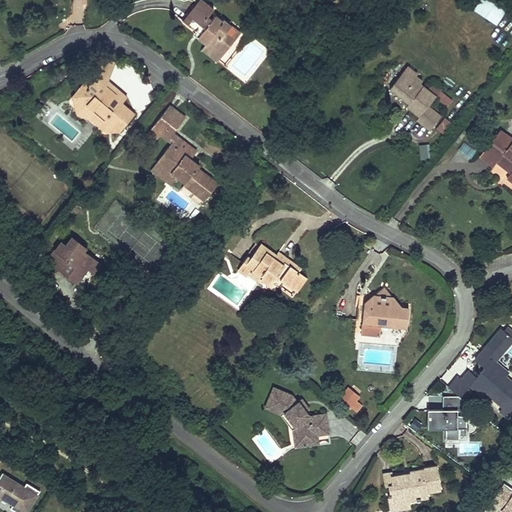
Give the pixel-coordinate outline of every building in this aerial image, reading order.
[(194,5),(182,20),(195,31),(197,29),(202,33),(198,37),(206,44),(208,42),(223,54),(230,45),(221,38),(225,33),(231,26),(222,20),(221,22),(215,16),(212,20),(207,16),(213,9),(202,0),(201,0),(196,7),(194,5)] [(484,0),(478,0),(472,13),(497,25),(505,10),(484,0)] [(225,33),(221,38),(230,45),(234,40),(225,33)] [(206,44),(202,49),(217,61),(223,54),(208,42),(206,44)] [(105,59),(91,74),(94,76),(106,87),(108,82),(116,64),(105,59)] [(429,133),(441,117),(428,108),(435,99),(436,98),(427,91),(420,86),(423,82),(416,77),(417,75),(407,67),(388,91),(407,106),(405,109),(418,119),(415,122),(429,133)] [(104,131),(117,130),(115,127),(109,127),(104,122),(102,125),(92,116),(93,109),(82,99),(82,95),(88,89),(85,87),(94,76),(91,74),(73,96),(81,112),(104,131)] [(106,87),(94,76),(85,87),(88,89),(82,95),(82,99),(93,109),(92,116),(102,125),(104,122),(109,127),(115,127),(117,130),(120,132),(134,115),(122,104),(127,98),(119,92),(116,96),(106,87)] [(108,82),(106,87),(116,96),(119,92),(108,82)] [(433,83),(427,91),(436,98),(435,99),(447,108),(452,101),(441,92),(442,91),(433,83)] [(169,105),(146,135),(154,142),(160,134),(164,137),(168,132),(172,134),(172,133),(185,118),(169,105)] [(451,124),(444,119),(436,130),(443,135),(451,124)] [(499,128),(492,138),(504,147),(511,138),(499,128)] [(168,132),(164,137),(171,143),(176,137),(172,133),(172,134),(168,132)] [(146,135),(142,140),(150,146),(154,142),(146,135)] [(171,143),(155,163),(174,179),(176,177),(183,183),(184,184),(204,200),(217,183),(198,168),(199,166),(190,159),(186,156),(192,149),(176,137),(171,143)] [(492,138),(478,156),(492,167),(496,162),(506,170),(507,169),(511,172),(506,177),(511,182),(511,138),(504,147),(492,138)] [(469,163),(476,150),(463,143),(456,156),(469,163)] [(419,160),(429,159),(428,144),(418,145),(419,160)] [(192,149),(186,156),(190,159),(196,152),(192,149)] [(155,163),(151,169),(170,184),(174,179),(155,163)] [(184,184),(182,186),(202,202),(204,200),(184,184)] [(84,249),(71,239),(65,247),(60,243),(49,257),(57,263),(55,266),(81,287),(99,265),(82,252),(84,249)] [(260,243),(258,246),(266,251),(268,249),(260,243)] [(248,255),(241,264),(250,271),(253,266),(264,274),(262,276),(270,283),(272,282),(276,277),(281,281),(292,289),(303,275),(298,272),(301,268),(298,266),(293,273),(273,259),(276,255),(268,249),(266,251),(258,246),(250,256),(248,255)] [(276,255),(273,259),(293,273),(298,266),(279,252),(276,255)] [(241,264),(239,267),(248,273),(250,271),(241,264)] [(253,266),(250,271),(260,279),(262,276),(264,274),(253,266)] [(303,275),(292,289),(296,292),(306,278),(303,275)] [(276,277),(272,282),(278,286),(281,281),(276,277)] [(363,300),(360,333),(377,335),(378,324),(406,327),(409,304),(400,303),(383,284),(363,300)] [(457,376),(447,387),(458,396),(458,397),(469,385),(472,381),(489,395),(502,406),(498,410),(507,417),(511,411),(511,381),(505,376),(502,379),(486,365),(492,359),(499,350),(502,353),(511,341),(511,337),(511,336),(511,331),(507,327),(504,330),(502,328),(481,352),(482,353),(476,360),(484,368),(476,376),(468,370),(460,379),(457,376)] [(492,359),(486,365),(502,379),(505,376),(508,373),(492,359)] [(472,381),(469,385),(485,399),(489,395),(472,381)] [(290,395),(272,386),(264,404),(282,412),(295,430),(297,438),(302,437),(304,446),(318,443),(316,435),(327,433),(324,413),(307,415),(305,417),(302,413),(304,411),(297,401),(296,402),(290,395)] [(365,404),(350,391),(341,402),(356,414),(365,404)] [(458,396),(442,396),(442,412),(462,412),(462,400),(458,397),(458,396)] [(300,398),(297,401),(304,411),(308,409),(300,398)] [(472,408),(462,400),(462,412),(469,412),(472,408)] [(282,412),(264,404),(263,407),(278,414),(291,430),(293,447),(304,446),(302,437),(297,438),(295,430),(282,412)] [(455,412),(427,412),(427,429),(444,429),(444,440),(458,440),(458,437),(465,437),(465,417),(455,417),(455,412)] [(327,433),(316,435),(318,443),(329,442),(327,433)] [(440,490),(436,464),(422,466),(422,465),(408,467),(408,469),(391,472),(390,470),(381,471),(383,484),(386,484),(387,493),(386,493),(388,510),(409,507),(408,499),(427,497),(426,492),(440,490)] [(24,487),(2,473),(0,475),(0,496),(13,505),(11,509),(15,511),(26,511),(40,491),(27,483),(24,487)] [(511,511),(511,489),(503,484),(489,504),(500,511),(511,511)]
